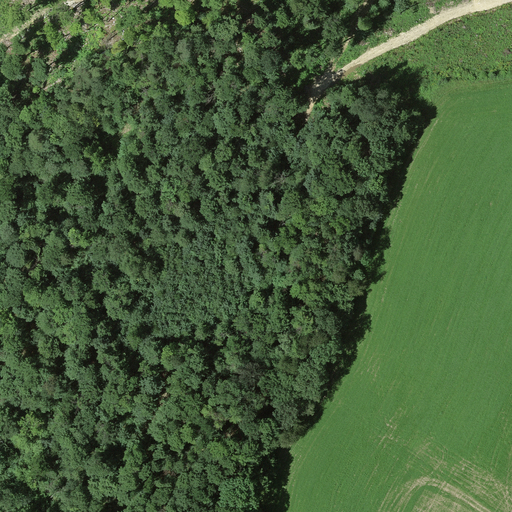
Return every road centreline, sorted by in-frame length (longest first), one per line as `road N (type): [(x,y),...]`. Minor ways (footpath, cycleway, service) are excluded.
road 1 (track): [(117,140),(95,232),(0,386)]
road 2 (track): [(322,86),(298,137),(253,308),(229,334)]
road 3 (track): [(112,511),(134,443),(175,380),(229,334)]
road 4 (track): [(229,334),(256,332),(274,386),(254,511)]
road 5 (track): [(495,0),(426,25),(322,86)]
